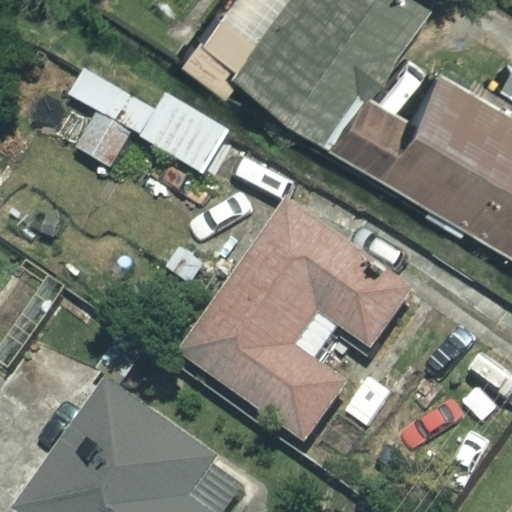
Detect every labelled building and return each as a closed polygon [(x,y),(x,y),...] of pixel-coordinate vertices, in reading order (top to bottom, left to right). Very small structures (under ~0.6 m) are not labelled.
[(230,0),(184,62),(220,88),(236,67),(320,130),(357,81),(369,90),(428,9),(415,0),(230,0)] [(109,124),(86,161),(116,179),(139,141),(213,187),(240,143),(103,59),(76,103),(109,124)] [(429,199),(420,214),(462,239),(471,224),(511,247),(511,115),(440,74),(413,119),(367,92),(336,145),(429,199)] [(437,298),(305,206),(196,363),(318,449),(361,388),(330,366),(354,332),(394,359),(437,298)] [(0,297),(27,260),(0,240),(0,297)] [(428,373),(402,353),(364,401),(390,421),(428,373)] [(250,511),(266,491),(121,387),(31,511),(250,511)]
